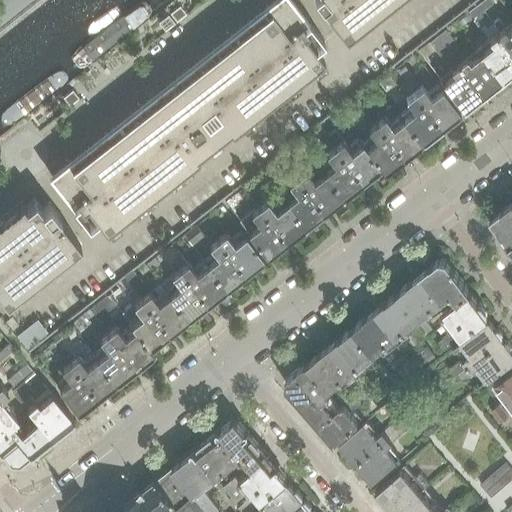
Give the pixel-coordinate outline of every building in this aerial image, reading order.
[(105,228),(197,156),(196,154),(229,128),(231,130),(323,57),(314,46),(323,39),(291,0),(268,0),(172,76),(158,87),(48,174),(52,178),(88,224),(97,217),(105,228)] [(315,0),(345,36),(390,0),(315,0)] [(481,1),(468,11),(473,17),(476,15),(479,19),(483,24),(484,24),(486,28),(492,23),(482,10),(486,7),(481,1)] [(144,2),(69,61),(82,77),(156,18),(144,2)] [(179,7),(170,15),(176,22),(185,15),(179,7)] [(168,16),(159,23),(165,31),(174,24),(168,16)] [(479,19),(475,22),(479,28),(483,24),(479,19)] [(511,57),(511,26),(505,31),(496,19),(492,23),(498,30),(494,34),(511,57)] [(491,43),(478,52),(500,79),(511,69),(511,57),(494,34),(498,30),(492,23),(486,28),(484,24),(479,28),(491,43)] [(480,94),(500,79),(478,52),(466,61),(442,31),(438,34),(458,61),(456,63),(480,94)] [(462,109),(480,94),(456,63),(458,61),(438,34),(432,39),(440,50),(452,66),(448,69),(451,73),(441,82),(462,109)] [(423,57),(433,49),(428,42),(418,50),(423,57)] [(410,75),(404,66),(398,71),(404,79),(410,75)] [(65,68),(0,118),(0,119),(10,132),(75,81),(65,68)] [(412,89),(418,85),(411,75),(405,80),(412,89)] [(398,85),(406,95),(411,91),(403,80),(398,85)] [(439,127),(459,111),(438,84),(426,94),(418,86),(411,91),(439,127)] [(73,91),(63,98),(69,106),(79,99),(73,91)] [(410,105),(399,114),(420,142),(439,127),(411,91),(406,95),(403,97),(410,105)] [(362,104),(357,98),(351,103),(355,109),(362,104)] [(381,114),(373,120),(401,156),(420,142),(399,114),(388,123),(381,114)] [(401,156),(373,120),(366,126),(373,136),(361,144),(379,166),(382,171),(401,156)] [(334,131),(326,137),(333,145),(339,140),(340,139),(334,131)] [(333,145),(332,146),(360,181),(379,166),(361,144),(357,139),(346,148),(339,140),(333,145)] [(341,196),(360,181),(332,146),(325,151),(331,159),(320,168),(341,196)] [(302,170),(295,175),(322,210),(341,196),(320,168),(308,178),(302,170)] [(293,190),(282,198),(303,226),(322,210),(295,175),(287,182),(293,190)] [(250,182),(243,188),(285,240),(303,226),(282,198),(270,208),(250,182)] [(252,209),(249,211),(255,219),(244,228),(266,255),(285,240),(243,188),(238,192),(252,209)] [(0,219),(0,295),(6,303),(80,245),(48,205),(42,210),(34,200),(25,207),(21,202),(0,219)] [(493,222),(511,247),(511,246),(511,203),(507,207),(505,205),(494,215),(493,222)] [(192,243),(204,234),(195,224),(184,233),(192,243)] [(223,232),(215,238),(243,273),(263,257),(241,230),(229,240),(223,232)] [(243,273),(215,238),(208,244),(213,252),(204,260),(225,287),(243,273)] [(169,257),(178,267),(205,302),(225,287),(204,260),(193,269),(186,260),(177,250),(169,257)] [(146,264),(151,270),(159,263),(154,257),(146,264)] [(450,293),(457,301),(470,291),(446,260),(439,259),(420,273),(441,300),(450,293)] [(187,317),(205,302),(178,267),(170,274),(176,281),(165,290),(187,317)] [(148,291),(132,269),(124,276),(141,297),(148,291)] [(420,273),(397,291),(418,319),(415,321),(424,333),(431,329),(421,316),(441,300),(420,273)] [(140,297),(133,288),(126,293),(134,302),(140,297)] [(148,291),(141,297),(168,332),(187,317),(165,290),(155,299),(148,291)] [(415,321),(418,319),(397,291),(375,309),(396,336),(392,339),(401,351),(408,346),(398,334),(415,321)] [(488,315),(470,291),(457,301),(443,312),(455,327),(438,340),(439,342),(433,348),(437,353),(488,315)] [(90,308),(94,314),(97,318),(115,304),(107,295),(90,308)] [(149,346),(168,332),(141,297),(133,303),(139,311),(128,319),(149,346)] [(94,314),(90,308),(83,314),(87,319),(94,314)] [(375,309),(352,327),(373,354),(392,339),(396,336),(375,309)] [(5,322),(12,330),(18,325),(11,317),(5,322)] [(37,319),(16,335),(26,348),(47,332),(37,319)] [(114,325),(107,330),(135,365),(153,351),(149,346),(128,319),(128,320),(131,324),(120,333),(114,325)] [(487,380),(511,361),(511,351),(488,319),(458,342),(470,357),(465,357),(462,360),(449,369),(454,375),(457,373),(466,366),(471,372),(475,369),(477,365),(487,380)] [(93,327),(100,336),(107,330),(100,321),(93,327)] [(354,370),(373,354),(352,327),(329,345),(351,372),(347,375),(357,387),(363,382),(354,370)] [(116,380),(135,365),(107,330),(98,338),(104,346),(94,354),(116,380)] [(63,340),(57,333),(50,338),(56,345),(63,340)] [(50,339),(31,353),(37,360),(55,347),(50,339)] [(0,360),(13,350),(8,343),(0,350),(0,360)] [(329,345),(306,363),(328,389),(347,374),(347,375),(351,372),(329,345)] [(426,346),(412,357),(420,367),(434,356),(426,346)] [(76,355),(69,360),(96,395),(116,380),(94,354),(83,362),(76,355)] [(403,354),(392,362),(398,370),(409,362),(403,354)] [(96,395),(69,360),(60,367),(66,375),(56,383),(77,411),(96,395)] [(306,408),(327,390),(328,389),(306,363),(305,362),(286,377),(285,384),(306,408)] [(411,363),(400,372),(404,378),(415,370),(411,363)] [(30,370),(25,365),(18,371),(22,376),(30,370)] [(466,366),(457,373),(462,380),(471,373),(471,372),(466,366)] [(511,406),(511,367),(493,382),(511,406)] [(21,378),(16,372),(7,380),(12,385),(21,378)] [(432,382),(423,389),(433,401),(442,394),(432,382)] [(385,383),(376,389),(381,396),(390,390),(385,383)] [(334,441),(335,440),(358,420),(351,411),(364,399),(372,408),(377,403),(362,386),(343,403),(340,405),(337,402),(334,405),(337,408),(324,420),(321,417),(316,420),(334,441)] [(306,408),(316,420),(321,417),(324,420),(337,408),(334,405),(331,407),(326,402),(332,397),(327,390),(306,408)] [(0,440),(15,427),(11,423),(17,419),(0,399),(0,396),(5,392),(0,395),(0,440)] [(27,407),(37,419),(50,435),(72,418),(50,393),(37,403),(34,400),(27,407)] [(464,401),(448,415),(489,464),(505,450),(464,401)] [(427,403),(417,412),(422,417),(432,409),(427,403)] [(495,416),(504,409),(499,403),(490,410),(495,416)] [(504,409),(495,416),(499,422),(509,416),(504,409)] [(397,429),(401,434),(415,422),(410,417),(397,429)] [(37,419),(19,432),(32,448),(38,444),(38,445),(50,435),(37,419)] [(231,421),(195,449),(215,476),(231,464),(257,443),(238,421),(231,421)] [(338,443),(356,463),(397,429),(391,423),(376,435),(364,421),(338,443)] [(17,460),(32,448),(19,432),(15,427),(0,440),(0,449),(8,459),(17,460)] [(397,429),(356,463),(374,483),(399,461),(386,447),(402,434),(401,434),(397,429)] [(268,456),(257,443),(231,464),(233,466),(238,463),(248,473),(268,456)] [(206,489),(206,483),(215,476),(195,449),(172,467),(195,493),(211,511),(218,511),(216,509),(219,506),(206,489)] [(239,507),(242,511),(246,511),(287,478),(268,456),(248,473),(242,478),(245,481),(241,484),(235,477),(223,487),(231,497),(228,500),(233,506),(244,496),(243,494),(249,489),(246,486),(248,485),(256,493),(239,507)] [(511,477),(511,469),(505,461),(480,484),(491,496),(511,477)] [(375,488),(395,511),(421,489),(420,488),(427,482),(419,473),(412,479),(401,466),(375,488)] [(211,511),(195,493),(172,467),(114,511),(211,511)] [(289,511),(304,500),(289,483),(254,511),(289,511)] [(395,511),(440,511),(421,489),(395,511)] [(314,511),(304,500),(289,511),(314,511)]
